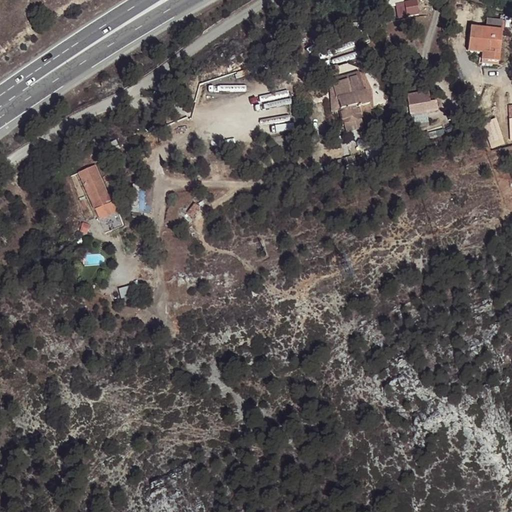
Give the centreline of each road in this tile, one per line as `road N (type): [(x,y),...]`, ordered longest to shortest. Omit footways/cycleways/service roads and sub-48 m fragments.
road 1 (residential): [(0,167),(124,96),(265,0)]
road 2 (motorway): [(0,117),(187,0)]
road 3 (motorway): [(0,96),(146,0)]
